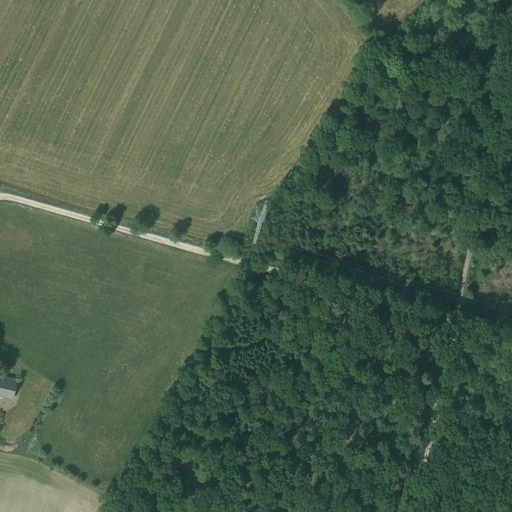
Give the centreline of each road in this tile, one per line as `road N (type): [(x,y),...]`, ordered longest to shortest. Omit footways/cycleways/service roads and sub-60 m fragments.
road 1 (track): [(0,197),(455,323),(418,511)]
road 2 (track): [(511,43),(459,301)]
